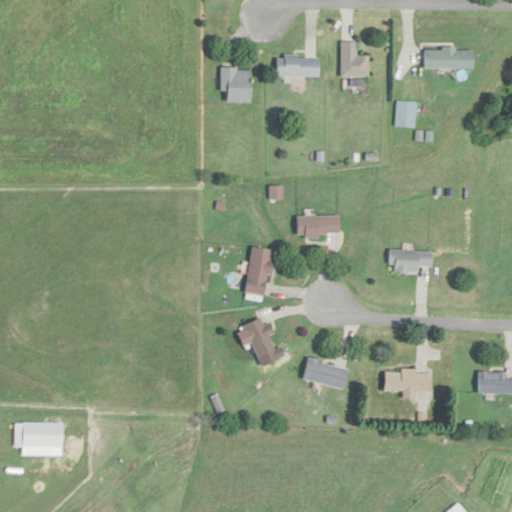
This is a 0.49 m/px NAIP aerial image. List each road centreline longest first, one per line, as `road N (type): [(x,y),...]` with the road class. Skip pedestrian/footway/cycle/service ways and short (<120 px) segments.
road 1 (residential): [(511,12),(298,10),(274,14),(235,41)]
road 2 (residential): [(511,334),(335,322),(300,288)]
